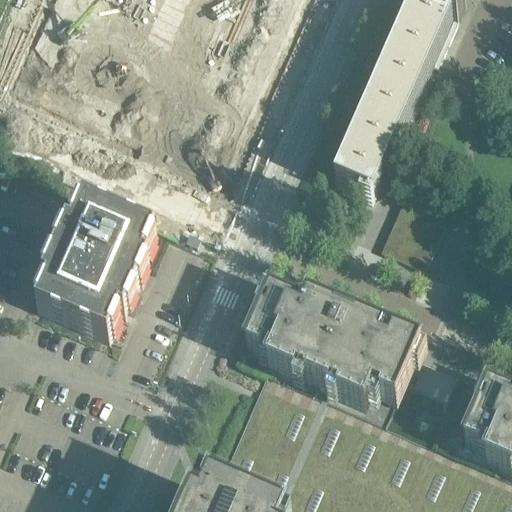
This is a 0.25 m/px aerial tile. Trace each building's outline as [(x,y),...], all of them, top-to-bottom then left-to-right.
[(51,0),(8,99),(230,196),(315,0),(51,0)] [(370,205),(429,70),(432,64),(441,68),(458,28),(459,26),(465,11),(466,10),(447,1),(440,16),(436,14),(435,16),(416,8),(337,191),(370,205)] [(422,224),(427,213),(406,203),(405,205),(406,205),(402,215),(422,224)] [(59,254),(59,255),(54,266),(52,265),(45,281),(47,282),(44,288),(49,290),(47,294),(45,293),(38,309),(40,310),(37,316),(110,348),(113,342),(115,343),(122,327),(119,326),(121,322),(126,324),(140,291),(142,292),(149,276),(147,275),(150,269),(145,267),(147,263),(149,264),(156,248),(154,247),(157,241),(84,209),(82,215),(80,214),(73,230),(75,231),(73,235),(69,233),(65,240),(67,241),(61,255),(59,254)] [(450,223),(427,213),(422,224),(444,233),(448,223),(449,224),(450,223)] [(422,224),(402,215),(397,226),(417,235),(422,224)] [(444,233),(422,224),(417,235),(439,244),(444,233)] [(412,246),(417,235),(397,226),(393,237),(412,246)] [(439,244),(417,235),(412,246),(434,255),(439,244)] [(412,246),(393,237),(388,248),(407,257),(412,246)] [(434,255),(412,246),(407,257),(429,266),(434,255)] [(407,257),(388,248),(383,258),(382,257),(382,258),(403,268),(407,257)] [(425,276),(429,266),(407,257),(403,268),(426,278),(426,276),(425,276)] [(271,300),(246,355),(248,356),(248,355),(263,362),(265,357),(274,361),(268,374),(280,379),(296,386),(298,382),(307,386),(306,388),(331,398),(332,396),(341,400),(339,405),(366,417),(372,403),(395,413),(398,414),(414,376),(419,378),(428,358),(310,309),(307,316),(271,300)] [(386,433),(395,413),(372,403),(366,417),(339,405),(341,400),(332,396),(331,398),(306,388),(307,386),(298,382),(296,386),(280,379),(277,386),(268,381),(215,501),(240,511),(511,511),(511,480),(487,469),(492,456),(483,452),(481,457),(466,450),(466,451),(464,450),(458,464),(386,433)] [(511,405),(489,395),(484,407),(489,409),(485,417),(480,414),(464,450),(466,451),(466,450),(481,457),(483,452),(492,456),(487,469),(511,480),(511,405)] [(240,511),(215,501),(204,496),(196,511),(240,511)]
